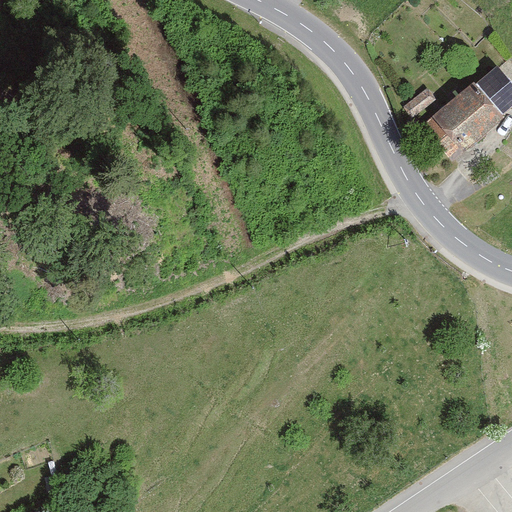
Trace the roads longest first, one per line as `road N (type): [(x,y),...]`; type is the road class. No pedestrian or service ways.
road 1 (track): [(0,326),(59,326),(141,307),(417,195)]
road 2 (tertiary): [(511,271),(461,242),(426,208),(364,90),(334,51),(256,0)]
road 3 (tertiary): [(511,443),(410,511)]
